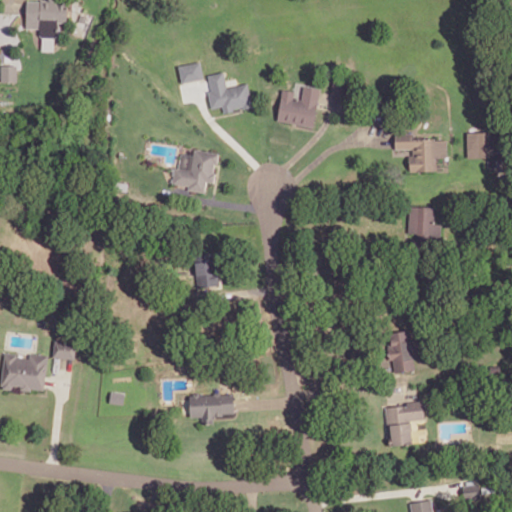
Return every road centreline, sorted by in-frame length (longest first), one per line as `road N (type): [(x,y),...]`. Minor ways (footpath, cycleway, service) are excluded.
road 1 (residential): [(316,511),(274,288),(271,184)]
road 2 (residential): [(0,460),(182,484),(311,478)]
